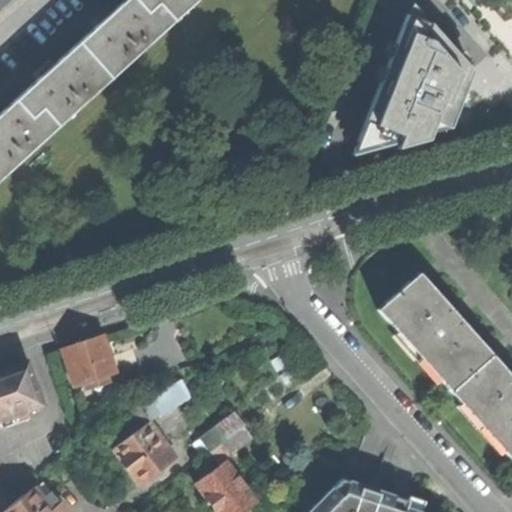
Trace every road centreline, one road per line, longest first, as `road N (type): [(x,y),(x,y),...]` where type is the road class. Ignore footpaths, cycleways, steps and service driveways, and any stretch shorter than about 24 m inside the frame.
road 1 (residential): [(276,235),(311,318),(486,511)]
road 2 (residential): [(0,329),(276,235)]
road 3 (residential): [(276,235),(511,168)]
